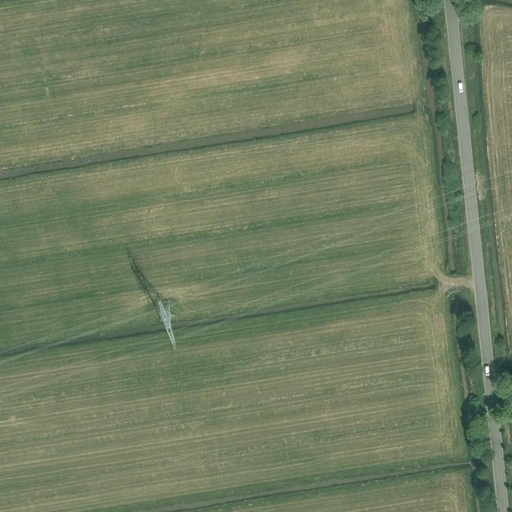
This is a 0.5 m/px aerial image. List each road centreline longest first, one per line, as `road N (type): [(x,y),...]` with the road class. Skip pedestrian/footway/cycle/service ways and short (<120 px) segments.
road 1 (tertiary): [(493,390),(447,0)]
road 2 (tertiary): [(505,511),(493,390)]
